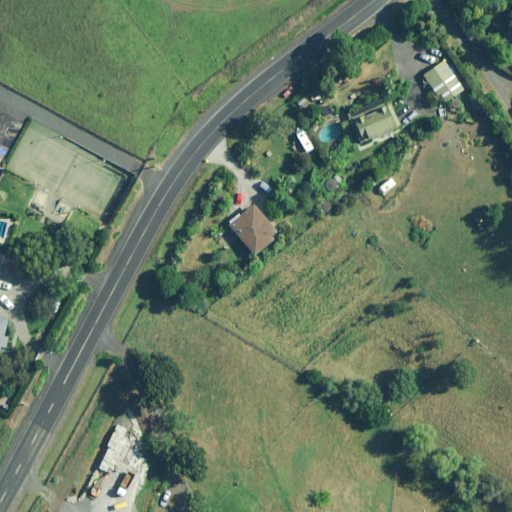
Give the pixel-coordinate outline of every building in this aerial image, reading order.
[(449,58),(425,74),(446,104),(470,88),(449,58)] [(359,118),(368,139),(403,125),(394,103),(359,118)] [(304,125),(290,135),(303,155),(317,146),(304,125)] [(260,202),(233,223),(258,254),(285,233),(260,202)] [(0,347),(8,350),(11,336),(8,335),(12,318),(0,314),(0,347)]
